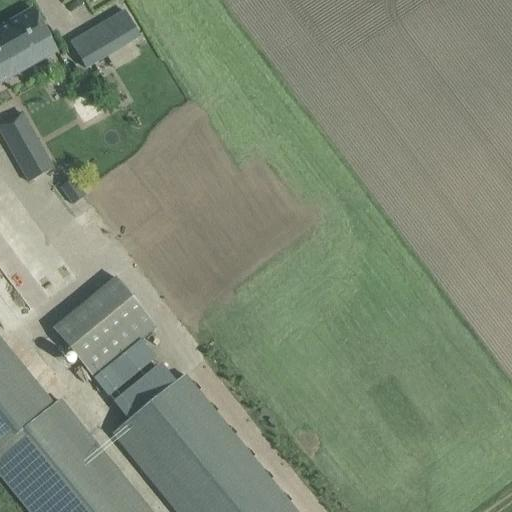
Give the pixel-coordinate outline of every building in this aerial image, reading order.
[(0,84),(57,53),(33,10),(0,28),(0,84)] [(70,44),(85,70),(139,39),(123,12),(70,44)] [(14,117),(0,124),(0,134),(28,184),(54,169),(29,124),(23,112),(14,117)] [(73,180),(62,189),(73,205),(85,196),(73,180)] [(94,377),(159,327),(121,277),(56,328),(94,377)] [(0,476),(29,511),(152,511),(61,399),(54,405),(0,340),(0,476)] [(133,348),(100,376),(117,395),(149,367),(133,348)] [(295,511),(185,376),(113,434),(177,511),(295,511)]
